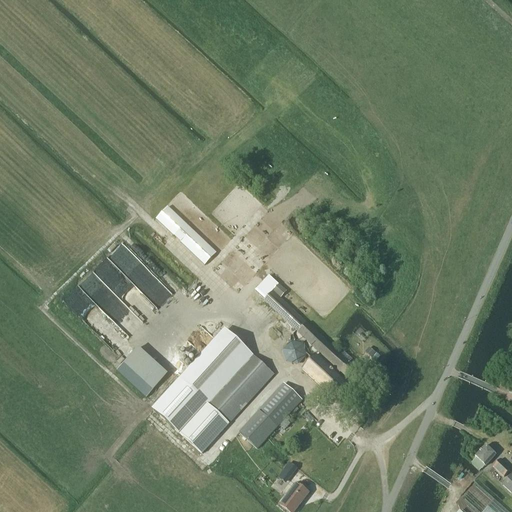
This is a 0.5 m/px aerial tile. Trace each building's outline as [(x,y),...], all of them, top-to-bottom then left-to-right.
[(302,370),(338,404),(352,389),(338,376),(340,373),(347,380),(356,370),(307,323),(273,292),(264,302),(298,333),(298,334),(337,370),(335,372),(316,355),(302,370)] [(224,330),(179,379),(206,404),(179,434),(201,453),(202,454),(229,425),(274,375),(251,354),(240,344),(224,330)] [(138,348),(123,364),(152,391),(167,375),(138,348)] [(371,357),(375,353),(369,348),(366,352),(371,357)] [(257,450),(277,428),(302,401),(284,385),(259,412),(239,434),(257,450)] [(486,467),(496,456),(485,446),(475,457),(476,458),(471,463),(480,472),(485,466),(486,467)] [(500,460),(493,468),(504,478),(511,470),(500,460)] [(283,470),(291,476),(297,468),(289,463),(283,470)] [(511,476),(503,486),(511,494),(511,476)] [(507,511),(474,482),(447,511),(507,511)] [(287,511),(294,511),(309,494),(296,484),(280,506),(287,511)]
